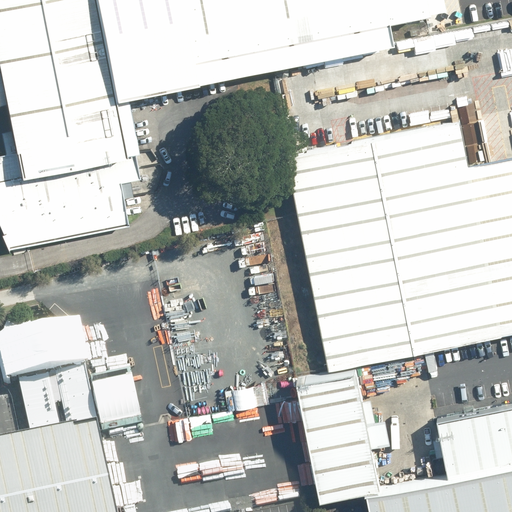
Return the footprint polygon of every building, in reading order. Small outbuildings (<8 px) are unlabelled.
[(88,0),(0,0),(0,75),(19,153),(0,156),(0,224),(11,252),(25,246),(128,229),(119,183),(125,182),(88,0)] [(96,0),(116,96),(393,40),(389,24),(431,16),(428,0),(96,0)] [(455,119),(272,153),(313,371),(511,333),(511,166),(465,175),(455,119)] [(0,511),(157,511),(138,424),(103,432),(102,425),(97,427),(79,340),(74,336),(37,346),(34,338),(3,343),(10,378),(19,377),(32,440),(0,446),(0,511)] [(337,368),(276,380),(299,501),(360,489),(337,368)] [(439,473),(511,459),(511,402),(426,419),(439,473)] [(511,511),(511,459),(439,473),(374,486),(379,511),(511,511)]
